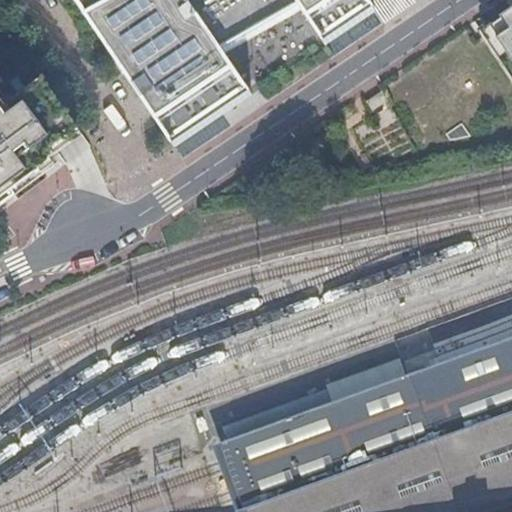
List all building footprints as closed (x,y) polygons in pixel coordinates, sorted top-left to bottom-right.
[(303,8),(327,44),(378,10),(371,0),(74,0),(175,148),(255,94),(226,52),(303,8)] [(511,9),(501,18),(485,29),(511,68),(511,9)] [(511,68),(485,29),(477,34),(511,85),(511,68)] [(79,130),(44,79),(6,107),(0,111),(0,201),(41,171),(39,168),(55,157),(51,151),(79,130)] [(380,92),(365,103),(371,112),(386,101),(380,92)] [(83,135),(79,130),(51,151),(55,157),(71,145),(83,135)] [(0,208),(59,164),(55,157),(39,168),(41,171),(0,201),(0,208)] [(511,339),(227,443),(234,462),(245,492),(252,511),(487,511),(511,503),(511,339)] [(234,462),(227,443),(213,448),(220,467),(231,497),(236,511),(252,511),(245,492),(234,462)] [(511,511),(511,503),(487,511),(511,511)]
